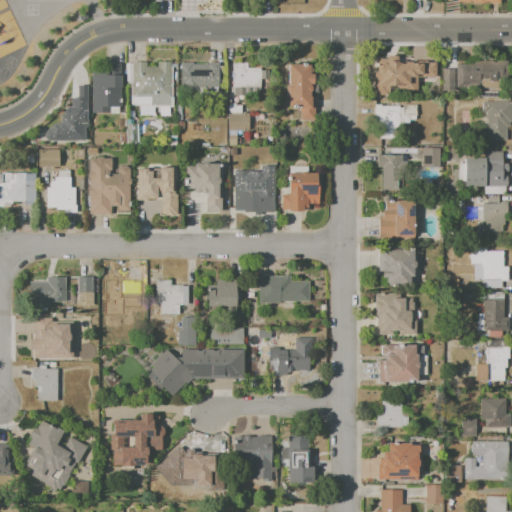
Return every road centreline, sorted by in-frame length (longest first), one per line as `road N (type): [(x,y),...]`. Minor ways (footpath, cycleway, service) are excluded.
road 1 (residential): [(511,31),(127,27),(76,46),(27,116),(0,128)]
road 2 (residential): [(344,243),(4,251),(2,270)]
road 3 (residential): [(342,423),(346,216)]
road 4 (residential): [(346,216),(343,14)]
road 5 (residential): [(342,409),(208,408)]
